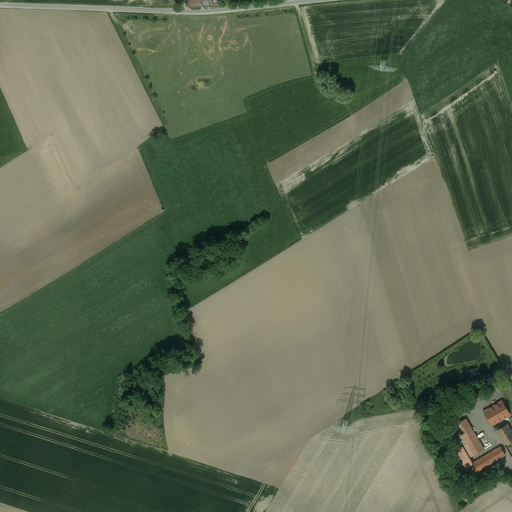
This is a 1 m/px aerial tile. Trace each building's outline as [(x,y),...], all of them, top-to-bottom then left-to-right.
[(478,392),(475,387),(470,391),(473,395),(468,399),(472,406),(485,397),(481,391),(478,392)] [(501,401),(484,412),(492,425),(510,415),(501,401)] [(483,449),(465,419),(455,426),(466,445),(462,447),(468,458),(483,449)] [(481,437),(484,435),(478,424),(475,426),(481,437)] [(511,431),(507,424),(496,431),(504,445),(511,440),(511,431)] [(500,447),(475,462),(480,470),(504,455),(500,447)]
